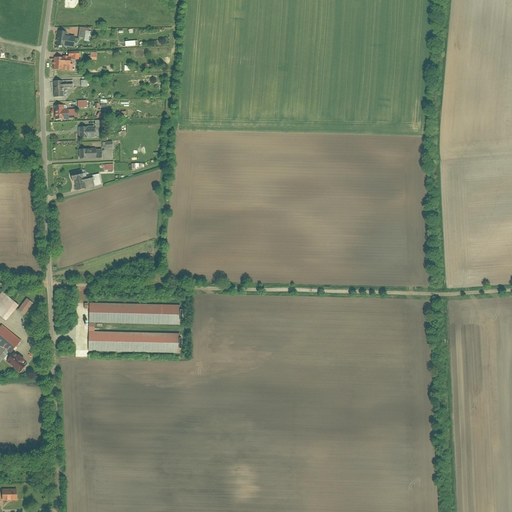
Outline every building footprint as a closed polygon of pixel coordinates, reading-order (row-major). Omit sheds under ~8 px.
[(88,28),(79,27),(78,37),(84,38),(84,41),(89,42),(91,31),(87,31),(88,28)] [(66,32),(58,31),(56,47),(64,48),(64,46),(66,35),(66,32)] [(74,36),(66,35),(64,46),(73,47),(74,36)] [(78,60),(79,51),(67,51),(67,56),(67,58),(70,58),(71,58),(71,59),(78,60)] [(62,57),(53,57),(53,69),(63,70),(63,64),(67,64),(69,65),(70,58),(67,58),(67,56),(62,56),(62,57)] [(61,81),(53,82),(54,97),(62,96),(62,88),(61,82),(61,81)] [(63,105),(53,105),(54,119),(67,119),(67,109),(63,109),(63,105)] [(104,114),(99,111),(96,116),(101,120),(104,114)] [(87,127),(78,128),(78,138),(86,137),(86,138),(94,137),(94,126),(87,126),(87,127)] [(95,148),(78,150),(79,159),(96,158),(95,150),(95,148)] [(81,170),(69,173),(71,181),(74,180),(76,190),(85,188),(84,182),(82,177),(81,170)] [(93,186),(100,184),(98,174),(91,175),(92,181),(93,186)] [(2,291),(0,293),(0,315),(5,320),(18,305),(2,291)] [(26,298),(17,309),(23,315),(33,304),(26,298)] [(178,305),(89,303),(88,323),(93,323),(178,324),(178,305)] [(19,340),(1,325),(0,326),(0,347),(7,353),(19,340)] [(88,351),(178,352),(178,333),(93,332),(88,331),(88,351)] [(13,352),(5,362),(19,373),(27,363),(13,352)] [(17,488),(2,489),(2,501),(18,501),(17,488)]
